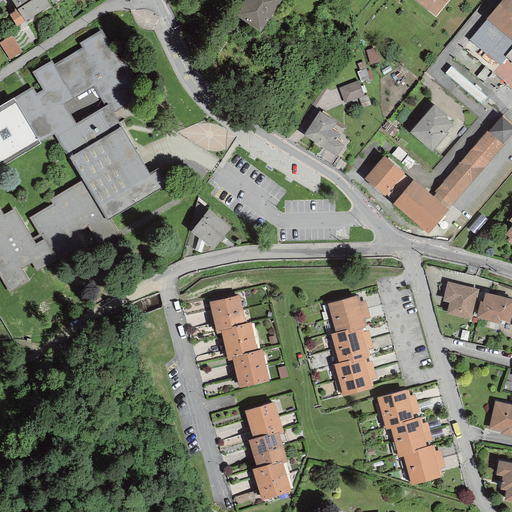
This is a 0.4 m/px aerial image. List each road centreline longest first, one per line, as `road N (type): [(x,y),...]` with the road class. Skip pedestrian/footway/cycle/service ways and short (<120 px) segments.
road 1 (residential): [(226,505),(162,277),(253,253),(408,248)]
road 2 (residential): [(155,0),(207,91),(334,175),(371,212)]
road 3 (residential): [(490,511),(408,248)]
